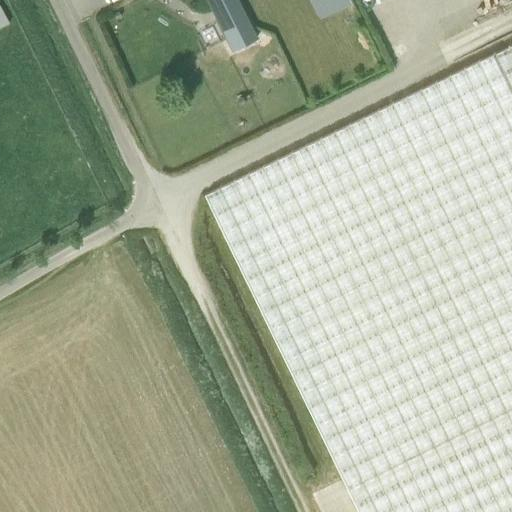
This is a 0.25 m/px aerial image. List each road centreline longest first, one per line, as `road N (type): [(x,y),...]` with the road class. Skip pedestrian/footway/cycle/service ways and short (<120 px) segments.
road 1 (unclassified): [(0,295),(153,205),(55,0)]
road 2 (track): [(300,511),(153,205)]
